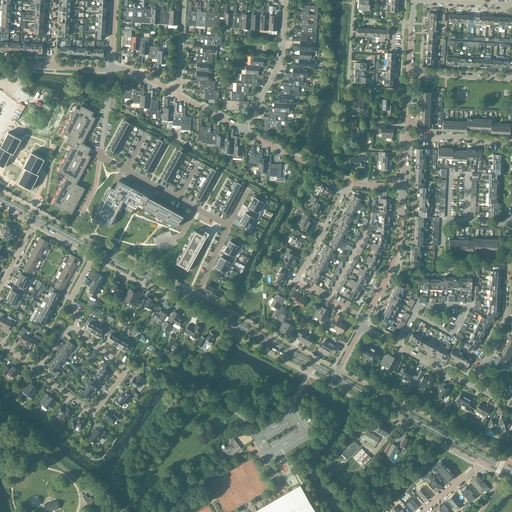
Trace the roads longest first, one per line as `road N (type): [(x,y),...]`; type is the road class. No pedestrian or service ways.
road 1 (residential): [(0,341),(92,411),(125,371),(77,327)]
road 2 (residential): [(365,319),(298,279),(349,182)]
road 3 (residential): [(487,458),(334,378)]
road 4 (residential): [(473,386),(507,311),(511,224)]
road 5 (residential): [(334,378),(194,301)]
road 6 (residential): [(365,319),(394,261),(403,186)]
road 7 (residential): [(242,130),(279,61),(284,0)]
road 8 (residential): [(194,301),(227,225),(178,198)]
road 9 (residential): [(408,94),(349,91),(353,19)]
road 10 (unknown): [(367,186),(368,223),(327,298)]
